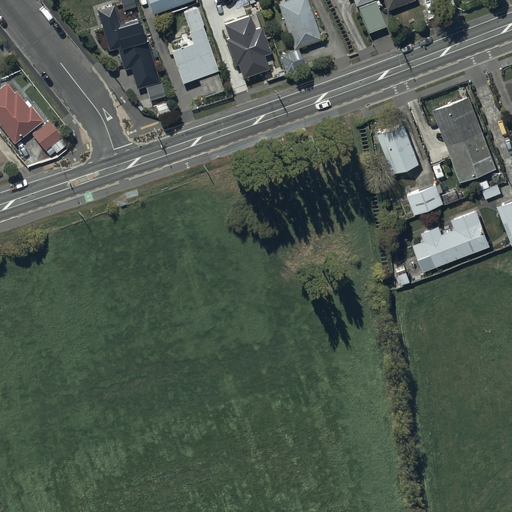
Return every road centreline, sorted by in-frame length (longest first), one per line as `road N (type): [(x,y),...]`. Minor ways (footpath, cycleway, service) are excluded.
road 1 (secondary): [(511,25),(119,167)]
road 2 (residential): [(10,0),(97,109),(119,167)]
road 3 (secondary): [(119,167),(0,207)]
